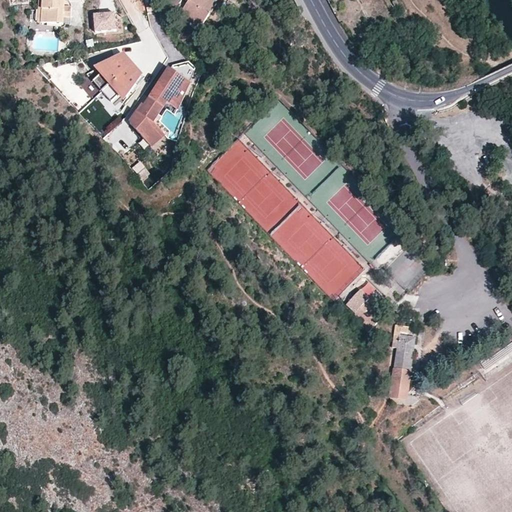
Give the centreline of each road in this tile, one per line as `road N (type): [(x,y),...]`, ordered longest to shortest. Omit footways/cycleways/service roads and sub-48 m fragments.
road 1 (residential): [(395,95),(468,264)]
road 2 (tertiary): [(395,95),(348,60),(312,0)]
road 3 (tertiary): [(511,71),(437,99),(395,95)]
